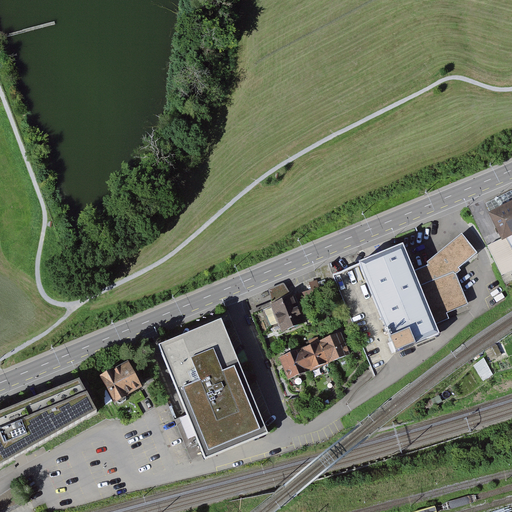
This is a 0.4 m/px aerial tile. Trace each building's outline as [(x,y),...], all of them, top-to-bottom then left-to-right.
[(509,241),(495,248),(509,278),(511,276),(511,208),(496,216),(509,241)] [(428,289),(462,276),(482,255),(468,237),(433,265),(435,269),(422,275),(428,289)] [(422,275),(411,249),(364,268),(397,349),(445,329),(428,289),(422,275)] [(462,276),(428,289),(445,329),(451,328),(452,317),(473,308),(462,276)] [(276,306),(286,330),(311,320),(301,295),(276,306)] [(268,436),(225,325),(164,349),(208,460),(268,436)] [(297,387),(360,362),(350,338),(288,362),(297,387)] [(475,365),(483,382),(494,377),(486,359),(475,365)] [(129,367),(103,380),(116,406),(142,393),(129,367)] [(86,380),(0,417),(0,463),(4,472),(101,415),(86,380)]
